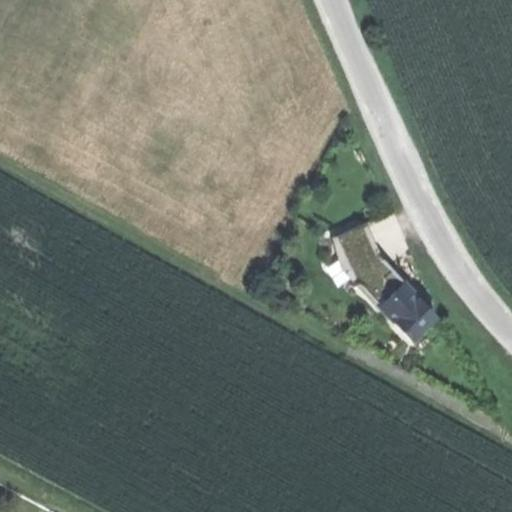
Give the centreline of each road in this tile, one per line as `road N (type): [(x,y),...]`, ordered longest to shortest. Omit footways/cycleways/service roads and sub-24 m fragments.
road 1 (track): [(0,159),(511,441)]
road 2 (track): [(511,331),(488,311),(433,227),(332,0)]
